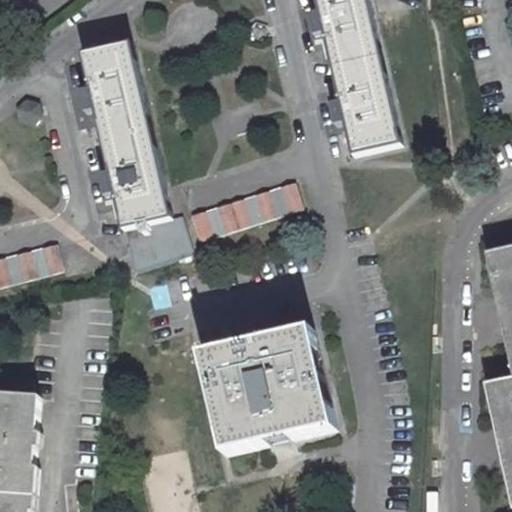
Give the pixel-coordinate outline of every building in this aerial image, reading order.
[(346,107),(335,108),(340,124),(349,118),(358,156),(401,144),(367,0),(319,0),(324,20),(314,19),(318,37),(327,31),(346,107)] [(178,3),(172,18),(219,39),(225,25),(178,3)] [(256,60),(267,52),(264,41),(252,38),(244,45),(246,57),(256,60)] [(93,95),(84,95),(87,110),(97,106),(114,180),(103,180),(107,198),(117,192),(135,274),(193,258),(182,216),(171,219),(131,46),(85,56),(93,95)] [(25,100),(19,118),(41,125),(46,107),(25,100)] [(199,245),(302,220),(295,194),(192,219),(199,245)] [(0,285),(60,267),(53,242),(0,257),(0,285)] [(511,256),(498,259),(511,320),(511,388),(498,392),(511,455),(511,256)] [(316,335),(207,358),(228,460),(338,436),(316,335)] [(0,389),(0,511),(34,511),(41,394),(0,389)]
